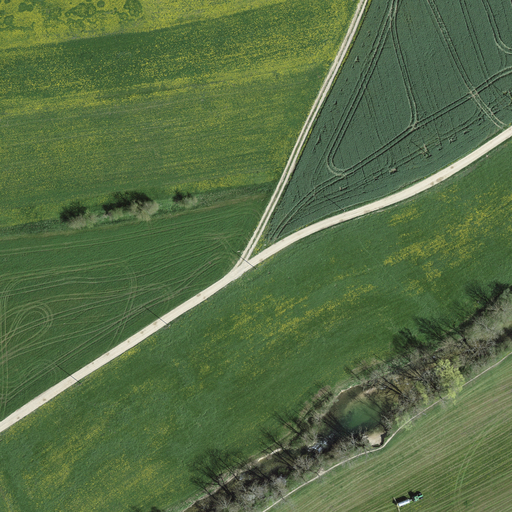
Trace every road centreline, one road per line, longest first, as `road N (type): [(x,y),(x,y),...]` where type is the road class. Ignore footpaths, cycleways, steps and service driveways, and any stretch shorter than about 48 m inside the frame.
road 1 (track): [(0,429),(243,270),(319,227),(412,197),(511,135)]
road 2 (track): [(364,0),(243,270)]
